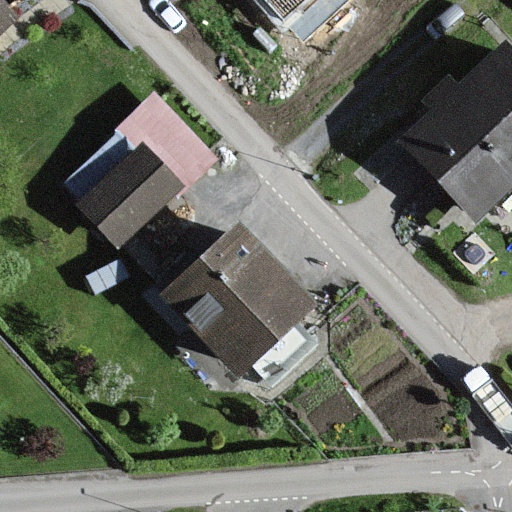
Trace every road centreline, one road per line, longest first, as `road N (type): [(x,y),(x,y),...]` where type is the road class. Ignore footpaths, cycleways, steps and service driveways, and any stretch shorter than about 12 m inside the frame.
road 1 (residential): [(122,0),(318,226),(449,349),(504,428),(506,469)]
road 2 (residential): [(506,469),(0,505)]
